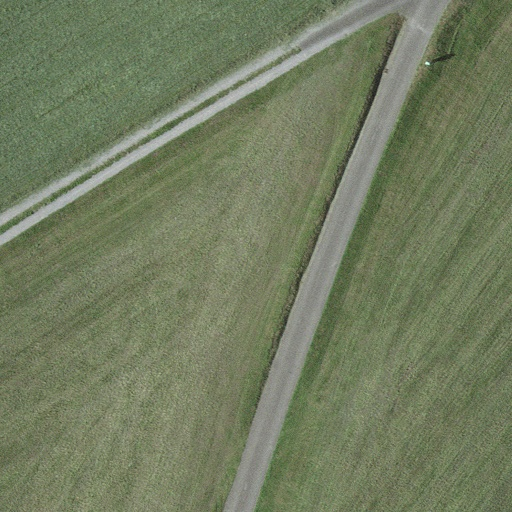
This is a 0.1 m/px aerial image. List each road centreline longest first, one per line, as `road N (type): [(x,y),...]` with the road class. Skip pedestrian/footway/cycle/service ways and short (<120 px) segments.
road 1 (unclassified): [(245,511),(312,309),(435,0)]
road 2 (track): [(394,0),(0,236)]
